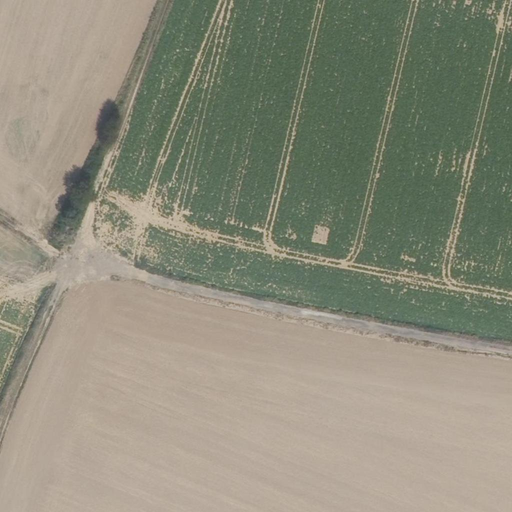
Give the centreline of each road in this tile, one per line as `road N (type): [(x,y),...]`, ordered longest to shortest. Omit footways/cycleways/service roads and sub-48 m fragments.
road 1 (track): [(0,217),(72,262),(511,350)]
road 2 (track): [(169,0),(0,440)]
